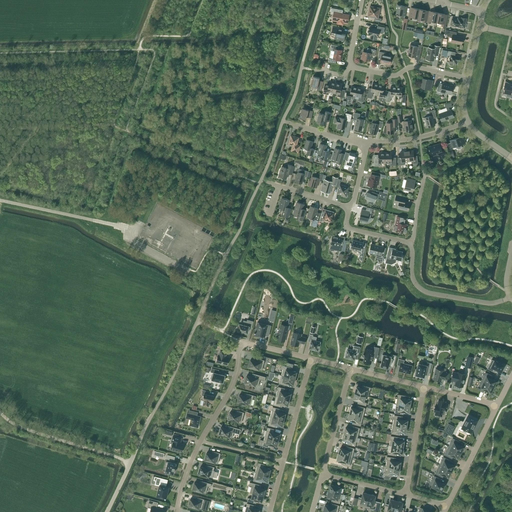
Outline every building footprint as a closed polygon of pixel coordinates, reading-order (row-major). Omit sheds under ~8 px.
[(401,17),(405,18),(407,6),(401,5),(401,4),(397,4),(397,7),(396,14),(402,15),(401,17)] [(381,22),(382,19),(378,18),(380,8),(370,6),(368,16),(375,18),(374,21),(381,22)] [(418,18),(420,9),(411,7),(408,19),(412,19),(412,17),(418,18)] [(338,21),(338,23),(343,24),(343,22),(348,23),(349,15),(342,14),(343,10),(332,8),(331,12),(334,13),(333,20),(338,21)] [(429,11),(420,9),(418,18),(423,19),(423,22),(426,22),(429,11)] [(431,21),(437,22),(439,13),(430,11),(427,22),(431,23),(431,21)] [(448,15),(439,13),(437,22),(442,23),(442,26),(445,27),(448,15)] [(461,18),(458,18),(458,19),(451,18),(450,25),(466,28),(467,24),(466,24),(467,19),(462,18),(461,18)] [(377,40),(378,36),(379,32),(384,33),(384,31),(385,28),(378,26),(377,28),(377,29),(372,28),(370,28),(369,29),(368,30),(367,32),(368,33),(369,33),(368,34),(371,35),(370,38),(377,40)] [(335,35),(334,39),(344,41),(346,34),(342,34),(343,29),(333,27),(333,28),(331,34),(335,35)] [(447,36),(452,37),(451,42),(462,44),(463,37),(456,36),(457,32),(445,30),(445,34),(447,34),(447,36)] [(411,43),(408,56),(416,57),(416,54),(420,55),(422,46),(418,45),(417,47),(411,45),(411,43)] [(339,50),(339,46),(332,45),(330,50),(335,51),(333,59),(329,58),(328,62),(336,63),(337,60),(340,60),(342,50),(339,50)] [(438,53),(439,46),(434,45),(434,49),(429,48),(426,58),(426,60),(433,61),(434,59),(435,52),(438,53)] [(362,55),(361,55),(360,58),(362,59),(370,61),(372,55),(375,56),(376,50),(373,49),(368,48),(367,52),(363,52),(362,55)] [(450,64),(450,65),(451,65),(452,65),(453,65),(453,64),(454,64),(457,64),(458,62),(459,57),(455,56),(456,52),(448,51),(447,56),(451,56),(449,63),(449,64),(450,64)] [(379,52),(378,57),(381,58),(381,61),(390,64),(392,57),(385,56),(385,53),(379,52)] [(317,89),(322,90),(324,82),(319,81),(320,78),(313,76),(311,86),(317,87),(317,89)] [(433,80),(423,78),(421,88),(431,90),(433,80)] [(329,92),(334,93),(336,83),(330,81),(329,84),(325,83),(323,93),(329,94),(329,92)] [(505,81),(505,83),(503,90),(504,90),(504,93),(507,94),(506,96),(511,97),(511,84),(510,84),(505,81)] [(338,94),(338,96),(344,98),(345,91),(341,90),(342,84),(336,83),(334,93),(338,94)] [(376,93),(378,84),(373,83),(371,89),(369,89),(367,97),(372,98),(373,92),(376,93)] [(442,92),(443,94),(445,94),(446,93),(451,94),(453,89),(452,89),(452,85),(449,85),(449,84),(445,83),(445,84),(443,83),(442,88),(438,87),(437,91),(442,92)] [(378,100),(380,100),(385,101),(387,91),(383,90),(384,85),(378,84),(376,93),(380,94),(379,96),(378,100)] [(352,95),(356,96),(357,88),(352,86),(351,88),(348,87),(347,92),(345,98),(351,99),(352,95)] [(387,91),(385,101),(390,102),(391,98),(392,98),(392,95),(396,96),(397,87),(391,86),(390,92),(387,91)] [(357,88),(356,96),(359,97),(358,101),(363,102),(365,97),(362,96),(363,89),(357,88)] [(449,107),(452,107),(451,103),(445,104),(445,108),(446,108),(448,111),(440,114),(442,121),(453,117),(450,110),(449,107)] [(306,119),(307,117),(311,118),(313,111),(314,109),(311,108),(310,110),(302,108),(300,118),(306,119)] [(429,111),(430,116),(425,117),(428,127),(435,125),(433,118),(436,117),(434,110),(429,111)] [(319,113),(317,123),(323,124),(324,120),(327,121),(329,121),(332,112),(326,111),(325,114),(319,113)] [(346,113),(345,119),(340,118),(336,117),(334,123),(338,124),(337,128),(344,130),(347,121),(350,121),(352,115),(346,113)] [(355,113),(353,119),(357,120),(355,129),(362,130),(363,124),(364,124),(365,120),(359,119),(360,114),(355,113)] [(387,123),(387,127),(385,127),(383,133),(387,133),(394,133),(394,126),(398,126),(397,119),(393,119),(394,123),(387,123)] [(372,123),(370,132),(377,134),(378,127),(381,128),(383,122),(377,120),(376,124),(372,123)] [(410,132),(413,131),(411,120),(403,121),(404,126),(405,126),(406,132),(410,132)] [(293,144),(291,151),(298,153),(301,145),(297,144),(299,137),(291,135),(289,143),(293,144)] [(452,149),(453,149),(456,148),(459,149),(461,149),(462,147),(461,145),(466,143),(464,138),(463,139),(462,136),(450,140),(451,143),(446,144),(448,151),(452,149)] [(311,148),(313,141),(307,140),(304,148),(303,151),(307,152),(307,154),(312,155),(314,149),(311,148)] [(327,145),(320,143),(318,151),(315,150),(314,155),(317,156),(317,155),(318,155),(318,153),(322,154),(321,158),(327,160),(329,153),(329,151),(325,150),(327,145)] [(439,154),(440,159),(447,157),(445,148),(442,149),(440,144),(428,147),(431,156),(439,154)] [(344,154),(341,153),(342,150),(335,148),(331,161),(341,164),(344,154)] [(408,161),(407,151),(400,152),(401,157),(398,158),(398,165),(404,165),(404,162),(408,161)] [(412,161),(412,164),(418,163),(417,156),(414,156),(413,151),(407,151),(408,161),(412,161)] [(355,162),(356,163),(357,157),(357,156),(356,155),(355,154),(350,152),(349,154),(345,153),(344,159),(347,160),(345,165),(349,166),(350,168),(352,167),(353,167),(355,162)] [(374,158),(374,166),(381,166),(381,163),(385,163),(385,153),(379,153),(379,158),(374,158)] [(390,163),(390,165),(396,165),(396,158),(392,158),(392,153),(385,153),(385,163),(390,163)] [(295,164),(297,159),(296,159),(295,159),(293,166),(287,164),(286,168),(282,166),(280,174),(279,174),(278,178),(282,179),(282,178),(287,179),(288,174),(292,175),(295,164)] [(309,172),(299,169),(295,181),(302,183),(304,176),(307,177),(308,173),(309,172)] [(311,181),(309,181),(308,185),(317,188),(319,180),(321,181),(322,179),(323,174),(320,174),(319,178),(312,176),(311,181)] [(367,185),(377,187),(379,176),(371,175),(370,180),(368,180),(367,185)] [(325,180),(322,189),(330,191),(332,184),(335,185),(337,178),(333,177),(332,182),(325,180)] [(404,190),(413,192),(416,180),(407,178),(404,190)] [(347,193),(349,187),(340,184),(341,180),(338,179),(336,186),(339,187),(337,193),(343,195),(343,196),(347,197),(348,193),(347,193)] [(367,193),(365,198),(367,198),(368,202),(372,202),(372,200),(375,201),(377,196),(367,193)] [(399,204),(398,208),(408,211),(410,203),(405,202),(406,198),(403,198),(396,196),(394,203),(399,204)] [(282,215),(285,216),(289,217),(291,208),(287,207),(289,200),(282,198),(279,208),(284,209),(283,213),(282,215)] [(301,216),(300,220),(303,221),(306,212),(302,211),(304,204),(297,202),(294,214),(301,216)] [(311,206),(308,217),(313,219),(311,225),(317,227),(318,224),(318,221),(320,217),(321,213),(317,212),(318,208),(311,206)] [(367,207),(366,210),(362,209),(359,220),(362,220),(362,222),(363,223),(365,223),(367,223),(369,222),(370,221),(371,221),(371,220),(372,219),(373,218),(371,218),(373,209),(366,207),(367,207)] [(325,214),(322,213),(320,220),(323,221),(324,219),(331,221),(334,213),(327,211),(325,212),(325,214)] [(395,225),(396,226),(395,229),(405,231),(406,228),(407,224),(404,224),(406,218),(397,216),(395,225)] [(345,237),(333,236),(330,249),(342,251),(345,237)] [(353,240),(351,249),(350,250),(357,251),(360,253),(359,258),(362,261),(366,243),(353,240)] [(382,250),(383,247),(380,247),(380,246),(377,245),(376,246),(371,245),(369,253),(377,254),(376,256),(380,262),(382,263),(385,251),(382,250)] [(391,253),(388,253),(386,258),(386,261),(389,262),(389,263),(392,264),(395,262),(396,259),(402,261),(403,256),(402,256),(403,251),(392,249),(391,253)] [(238,325),(237,330),(238,330),(238,331),(242,331),(242,332),(244,332),(248,333),(249,328),(252,329),(254,321),(247,320),(247,321),(244,320),(243,324),(240,324),(239,326),(238,325)] [(268,325),(258,322),(255,332),(254,333),(255,333),(254,335),(264,338),(264,337),(265,337),(266,335),(268,336),(271,326),(268,325)] [(284,341),(288,326),(282,324),(278,340),(279,340),(279,341),(283,342),(283,341),(284,341)] [(291,344),(292,344),(292,345),(297,346),(297,345),(299,346),(300,342),(304,344),(306,338),(301,336),(302,334),(294,332),(291,344)] [(309,348),(318,351),(319,348),(320,348),(321,344),(320,344),(320,342),(316,341),(317,337),(313,336),(313,335),(310,334),(308,341),(311,342),(309,348)] [(346,356),(346,357),(354,360),(356,353),(359,354),(361,347),(354,345),(353,350),(348,349),(347,352),(346,352),(345,356),(346,356)] [(363,362),(371,364),(373,356),(377,357),(379,348),(375,347),(374,350),(365,348),(364,354),(364,353),(363,354),(364,354),(363,356),(364,357),(363,362)] [(223,364),(227,365),(229,358),(226,357),(227,351),(221,349),(219,355),(218,355),(216,362),(220,363),(220,364),(223,364)] [(388,368),(389,364),(391,364),(390,366),(394,367),(396,355),(391,354),(391,356),(384,354),(383,355),(382,355),(381,359),(383,359),(381,366),(383,367),(382,367),(386,368),(386,367),(388,368)] [(465,367),(471,368),(474,357),(468,356),(465,367)] [(251,360),(249,366),(262,370),(265,360),(258,358),(257,361),(251,360)] [(399,371),(410,374),(412,366),(403,363),(404,360),(399,359),(397,365),(400,365),(399,371)] [(494,371),(495,368),(501,371),(504,366),(492,360),(488,368),(494,371)] [(419,364),(416,375),(424,377),(425,373),(429,374),(432,363),(427,362),(427,366),(419,364)] [(282,374),(295,378),(297,372),(290,370),(291,367),(282,365),(281,368),(283,369),(283,370),(282,374)] [(223,382),(225,375),(218,373),(219,370),(212,368),(211,372),(214,373),(212,379),(223,382)] [(443,372),(444,370),(436,368),(433,379),(441,381),(442,378),(447,380),(449,373),(443,372)] [(455,385),(463,386),(466,374),(458,372),(458,373),(453,372),(451,380),(456,381),(455,385)] [(490,378),(492,375),(486,372),(481,380),(494,387),(496,381),(490,378)] [(245,382),(258,386),(260,380),(265,381),(266,377),(254,374),(253,378),(247,376),(245,382)] [(293,384),(295,378),(282,374),(279,384),(286,385),(287,382),(293,384)] [(478,386),(491,392),(494,387),(481,380),(478,386)] [(357,387),(355,393),(365,396),(367,390),(370,391),(371,387),(364,386),(364,385),(363,389),(357,387)] [(276,396),(289,399),(291,393),(284,391),(285,388),(278,386),(276,396)] [(210,402),(212,402),(214,396),(208,394),(209,391),(203,390),(202,395),(204,395),(203,400),(204,400),(203,405),(209,407),(210,402)] [(239,395),(238,402),(251,405),(253,399),(255,399),(256,396),(247,393),(246,397),(239,395)] [(366,406),(367,402),(364,402),(365,396),(355,393),(354,399),(360,401),(359,404),(366,406)] [(396,404),(410,406),(411,400),(404,399),(405,395),(398,394),(396,404)] [(288,405),(289,399),(276,396),(274,405),(280,407),(281,403),(288,405)] [(435,415),(442,417),(443,410),(447,411),(448,404),(445,403),(445,402),(439,400),(437,405),(436,405),(435,407),(434,407),(434,409),(435,410),(434,412),(436,412),(435,415)] [(409,412),(410,406),(396,404),(395,413),(402,414),(402,411),(409,412)] [(351,407),(350,413),(363,417),(365,408),(359,406),(358,409),(351,407)] [(273,407),(271,416),(284,420),(285,414),(279,412),(280,409),(273,407)] [(191,425),(191,426),(194,427),(194,426),(198,427),(198,426),(199,426),(199,423),(201,417),(196,415),(195,414),(196,412),(189,410),(189,414),(187,413),(186,418),(191,419),(190,425),(191,425)] [(238,410),(237,414),(230,412),(228,419),(242,422),(244,412),(238,410)] [(350,413),(348,419),(355,421),(354,424),(361,426),(363,417),(350,413)] [(393,424),(406,427),(407,420),(401,419),(401,416),(394,415),(393,424)] [(468,415),(462,427),(471,432),(477,419),(468,415)] [(282,426),(284,420),(271,416),(268,425),(275,427),(276,424),(282,426)] [(448,423),(444,432),(449,434),(453,426),(448,423)] [(406,427),(393,424),(391,434),(398,435),(399,432),(405,433),(406,427)] [(219,434),(233,437),(234,432),(240,434),(241,429),(228,426),(228,429),(221,427),(219,434)] [(346,427),(344,433),(358,437),(360,428),(353,426),(353,429),(346,427)] [(268,427),(265,436),(278,440),(280,434),(273,432),(274,429),(268,427)] [(358,437),(344,433),(343,439),(349,441),(348,444),(355,446),(358,437)] [(182,438),(173,436),(172,442),(173,442),(171,449),(182,452),(184,444),(180,443),(182,438)] [(265,436),(264,440),(261,439),(259,445),(269,447),(270,444),(277,446),(278,440),(265,436)] [(392,446),(403,447),(404,441),(397,440),(398,437),(391,436),(389,445),(392,446)] [(457,444),(459,441),(453,438),(448,446),(461,452),(464,447),(457,444)] [(349,457),(352,458),(355,448),(348,446),(347,450),(340,448),(339,454),(349,457)] [(388,451),(388,454),(395,455),(395,452),(402,453),(403,447),(392,446),(391,452),(388,451)] [(444,455),(450,458),(452,455),(458,458),(461,452),(448,446),(444,455)] [(207,453),(205,460),(218,463),(221,453),(214,451),(213,455),(207,453)] [(351,463),(352,458),(349,457),(339,454),(337,460),(344,462),(343,465),(350,467),(351,463)] [(167,455),(167,458),(170,459),(169,462),(168,461),(166,472),(173,474),(176,463),(173,462),(173,460),(174,460),(175,457),(167,455)] [(386,466),(400,468),(401,462),(394,461),(394,457),(388,456),(386,466)] [(448,463),(449,460),(443,457),(439,465),(451,471),(454,466),(448,463)] [(265,464),(258,462),(256,472),(269,475),(271,469),(264,467),(265,464)] [(201,467),(199,473),(209,476),(209,477),(213,478),(215,470),(214,470),(215,467),(208,465),(207,468),(205,468),(201,467)] [(451,471),(439,465),(435,474),(441,477),(443,474),(449,477),(451,471)] [(399,474),(400,468),(386,466),(384,475),(391,476),(392,473),(399,474)] [(269,475),(256,472),(253,481),(260,483),(261,479),(267,481),(269,475)] [(439,481),(440,479),(434,475),(429,485),(442,491),(445,485),(439,481)] [(168,480),(155,476),(154,480),(156,481),(155,484),(160,486),(157,496),(166,498),(168,490),(167,490),(168,487),(166,486),(168,480)] [(195,482),(193,489),(206,493),(208,486),(211,487),(212,484),(202,481),(201,484),(195,482)] [(259,488),(259,484),(250,482),(249,485),(252,486),(250,492),(263,495),(265,489),(259,488)] [(331,485),(329,491),(339,493),(341,487),(331,485)] [(329,491),(327,497),(334,498),(333,502),(340,503),(342,494),(339,493),(329,491)] [(263,495),(250,492),(253,493),(252,499),(249,498),(248,501),(254,503),(255,500),(262,501),(263,495)] [(357,505),(366,507),(369,494),(363,493),(362,499),(358,498),(358,499),(357,505)] [(375,496),(369,494),(366,507),(375,510),(377,503),(374,502),(375,496)] [(190,499),(189,506),(202,509),(205,510),(207,505),(209,506),(210,501),(205,499),(198,497),(197,500),(195,500),(190,499)] [(384,511),(393,511),(397,501),(391,499),(389,506),(385,505),(384,511)] [(158,502),(149,500),(147,507),(151,508),(150,511),(164,511),(165,510),(160,509),(156,508),(158,502)] [(403,502),(397,501),(393,511),(403,511),(404,510),(401,509),(403,502)] [(253,508),(254,505),(247,503),(244,511),(259,511),(260,510),(253,508)] [(325,505),(324,511),(328,511),(337,511),(339,505),(333,503),(332,507),(325,505)]
